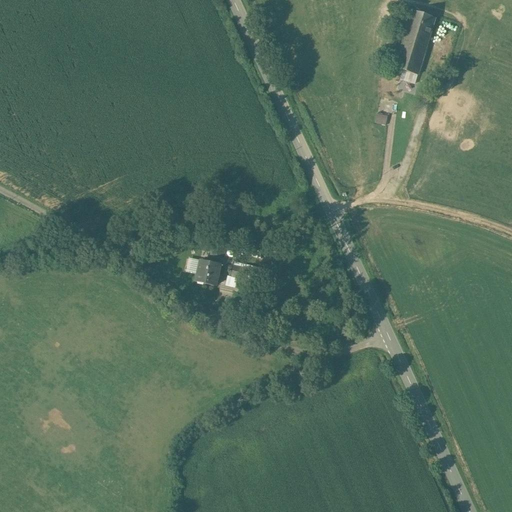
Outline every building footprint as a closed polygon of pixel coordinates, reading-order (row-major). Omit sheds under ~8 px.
[(435,19),(412,11),(406,34),(428,41),(435,19)] [(428,41),(406,34),(395,69),(403,72),(418,76),(428,41)] [(418,76),(403,72),(400,80),(415,85),(418,76)] [(383,115),(377,114),(375,124),(386,126),(388,117),(382,116),(383,115)] [(277,257),(238,248),(235,264),(274,272),(277,257)] [(220,266),(201,262),(196,283),(215,287),(220,266)] [(246,269),(234,267),(232,277),(244,280),(246,269)]
